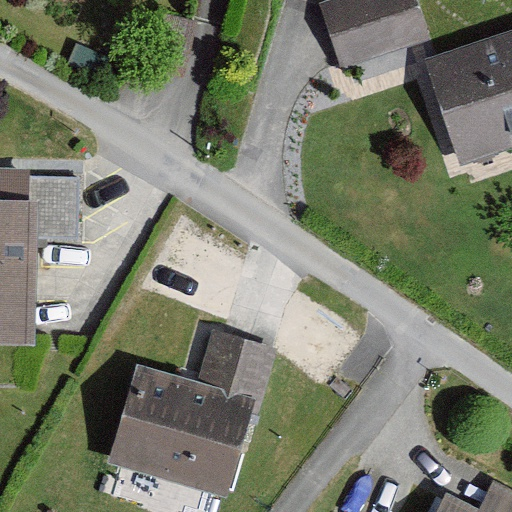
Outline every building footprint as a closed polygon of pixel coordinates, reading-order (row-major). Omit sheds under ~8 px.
[(413,47),(431,41),(417,0),(335,0),(320,5),(331,38),(342,70),(351,67),(357,84),(418,63),(413,47)] [(511,36),(429,61),(465,171),(511,158),(511,36)] [(32,163),(31,189),(38,189),(38,224),(79,225),(80,163),(32,163)] [(31,189),(0,188),(0,328),(37,328),(38,224),(38,189),(31,189)] [(138,364),(109,462),(228,496),(272,347),(214,330),(198,382),(138,364)] [(444,494),(434,511),(511,511),(511,491),(494,483),(487,498),(480,511),(444,494)]
